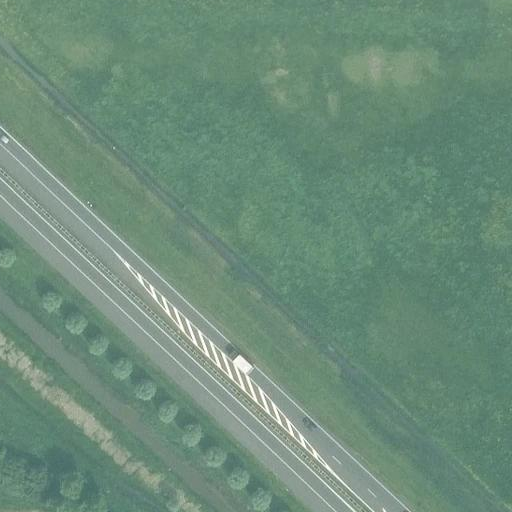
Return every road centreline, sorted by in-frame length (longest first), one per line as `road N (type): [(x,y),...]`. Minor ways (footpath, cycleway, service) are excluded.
road 1 (trunk): [(387,511),(0,155)]
road 2 (trunk): [(0,191),(338,511)]
